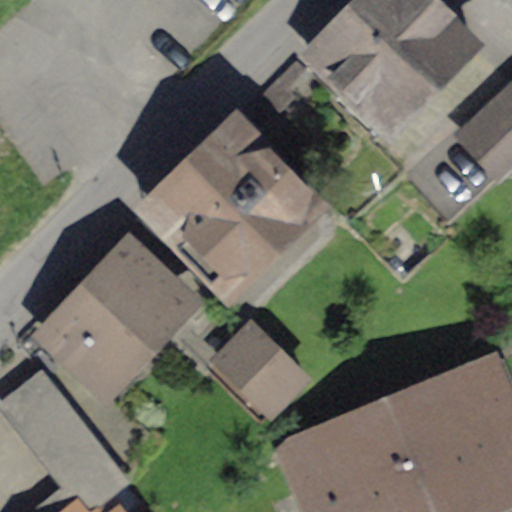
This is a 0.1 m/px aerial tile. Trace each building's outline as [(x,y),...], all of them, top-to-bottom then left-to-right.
[(161,0),(194,31),(224,0),(161,0)] [(474,47),(427,0),(351,0),(302,48),(385,133),(474,47)] [(511,136),(511,62),(450,116),(487,158),(511,136)] [(328,224),(220,114),(120,211),(228,321),(328,224)] [(196,341),(116,253),(21,340),(101,427),(196,341)] [(251,314),(212,348),(258,400),(297,366),(251,314)] [(504,511),(511,509),(511,463),(478,372),(258,454),(279,511),(504,511)] [(34,380),(0,403),(0,425),(60,511),(88,511),(114,494),(34,380)]
